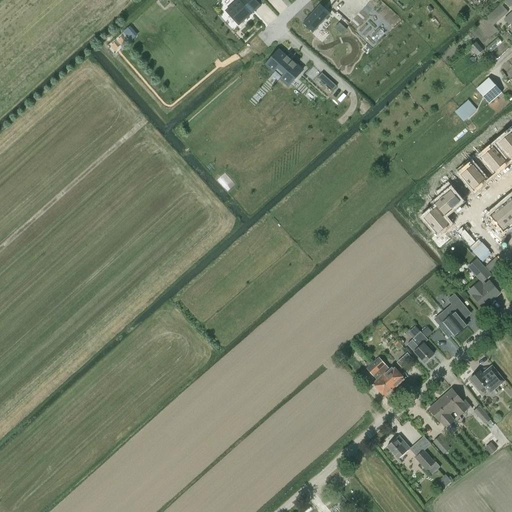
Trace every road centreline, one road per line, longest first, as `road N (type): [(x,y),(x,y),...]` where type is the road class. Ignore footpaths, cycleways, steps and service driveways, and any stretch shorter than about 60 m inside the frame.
road 1 (unclassified): [(368,434),(511,311)]
road 2 (residential): [(511,175),(462,218),(511,275)]
